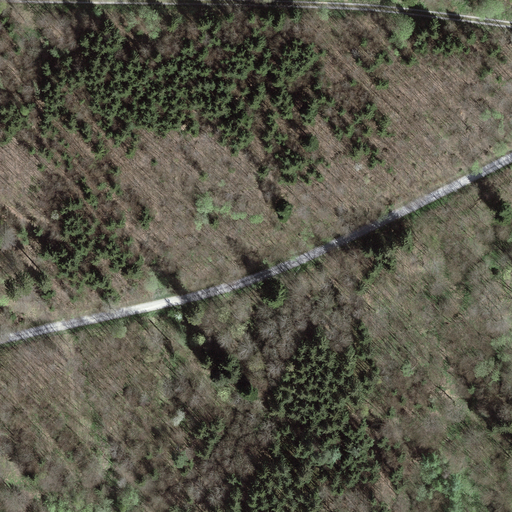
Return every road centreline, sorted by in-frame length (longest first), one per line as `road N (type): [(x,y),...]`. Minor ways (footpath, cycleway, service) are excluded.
road 1 (track): [(511,154),(244,281),(0,337)]
road 2 (track): [(511,25),(386,6),(40,0)]
